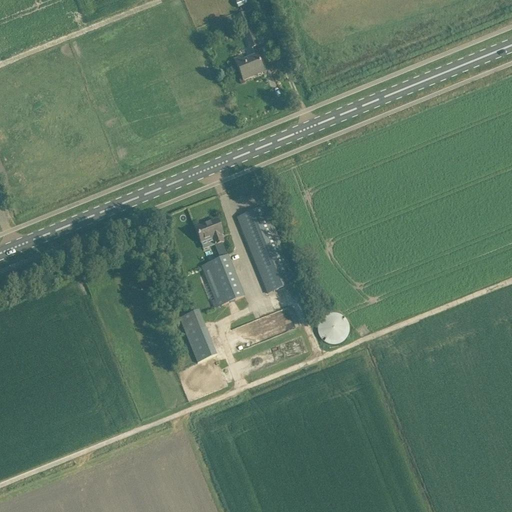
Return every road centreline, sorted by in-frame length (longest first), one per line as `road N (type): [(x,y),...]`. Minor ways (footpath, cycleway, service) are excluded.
road 1 (primary): [(0,253),(511,45)]
road 2 (track): [(511,282),(0,488)]
road 3 (track): [(156,5),(0,65)]
